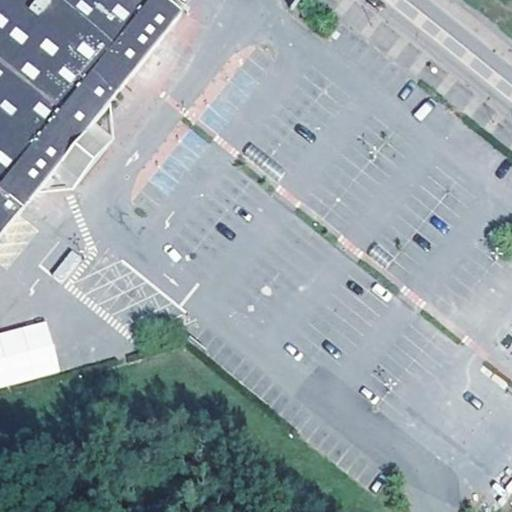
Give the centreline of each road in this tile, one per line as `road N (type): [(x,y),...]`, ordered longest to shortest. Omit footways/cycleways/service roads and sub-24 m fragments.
road 1 (secondary): [(368,0),(511,114)]
road 2 (secondary): [(511,76),(417,0)]
